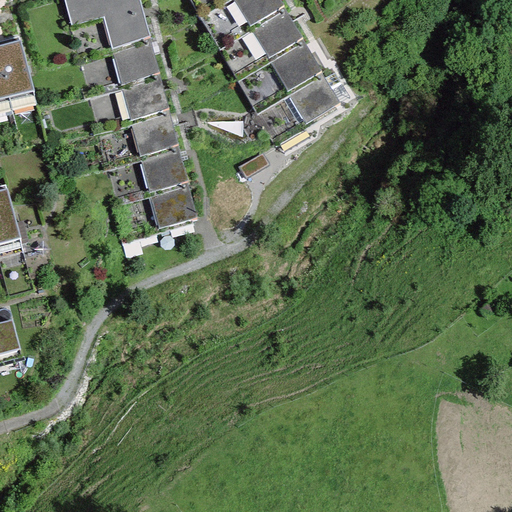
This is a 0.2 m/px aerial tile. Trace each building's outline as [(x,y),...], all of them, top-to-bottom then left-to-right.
[(144,0),(69,0),(87,60),(156,39),(144,0)] [(196,0),(206,17),(235,0),(196,0)] [(292,12),(284,0),(235,0),(206,17),(226,51),(288,13),(292,12)] [(309,46),(288,13),(226,51),(223,53),(243,86),(307,48),(309,46)] [(168,78),(156,39),(87,60),(84,61),(96,100),(164,79),(168,78)] [(0,53),(0,54),(16,106),(40,99),(25,46),(0,53)] [(327,80),(307,48),(243,86),(264,120),(327,80)] [(0,110),(16,106),(0,54),(0,110)] [(175,113),(164,79),(96,100),(107,135),(172,114),(175,113)] [(344,107),(327,80),(264,120),(282,147),(344,107)] [(184,150),(172,114),(107,135),(104,136),(115,172),(181,152),(184,150)] [(191,185),(181,152),(115,172),(111,173),(123,207),(186,186),(191,185)] [(197,218),(186,186),(123,207),(133,239),(197,218)] [(0,240),(4,254),(28,246),(13,194),(0,197),(0,240)] [(0,359),(26,352),(19,326),(6,329),(0,327),(0,359)]
